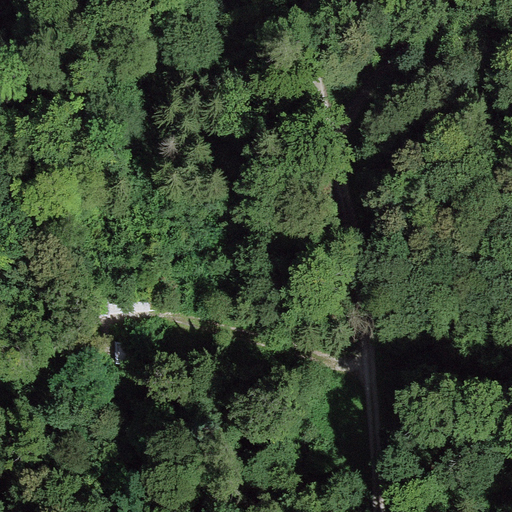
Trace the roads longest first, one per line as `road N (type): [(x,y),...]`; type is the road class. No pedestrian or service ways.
road 1 (track): [(384,511),(370,295),(342,177)]
road 2 (track): [(371,365),(341,366),(172,325),(90,330)]
road 3 (track): [(511,36),(450,29),(407,50),(362,99),(334,159)]
road 4 (track): [(313,0),(305,26),(342,177)]
